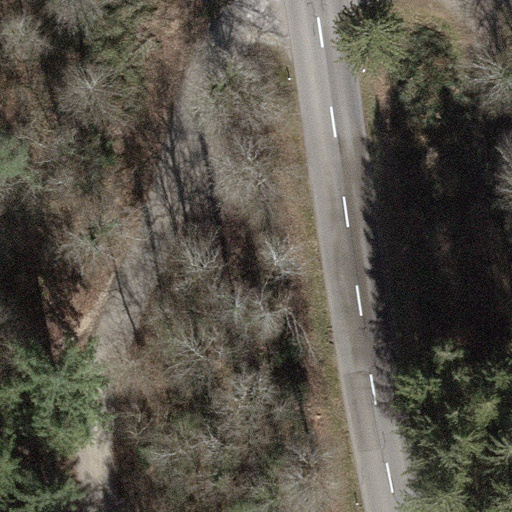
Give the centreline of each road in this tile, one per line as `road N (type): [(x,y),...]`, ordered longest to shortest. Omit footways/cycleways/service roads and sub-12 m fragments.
road 1 (track): [(101,511),(103,374),(206,57),(273,4),(300,0)]
road 2 (tertiary): [(401,511),(372,375),(318,0)]
